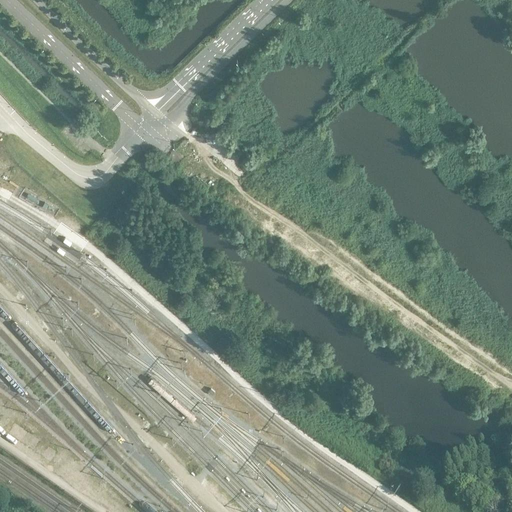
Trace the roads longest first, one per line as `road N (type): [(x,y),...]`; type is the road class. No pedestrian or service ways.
road 1 (track): [(511,377),(331,243),(246,195),(231,168),(184,137)]
road 2 (track): [(238,204),(420,22)]
road 3 (tertiary): [(6,0),(140,126)]
road 4 (tertiary): [(167,124),(288,0)]
road 5 (tertiary): [(153,111),(36,0)]
road 6 (tertiary): [(267,0),(153,111)]
